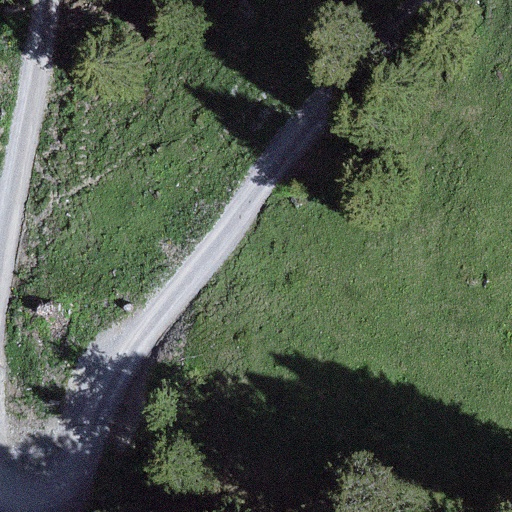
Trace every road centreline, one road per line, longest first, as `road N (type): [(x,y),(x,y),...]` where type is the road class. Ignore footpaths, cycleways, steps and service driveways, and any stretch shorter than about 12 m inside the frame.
road 1 (track): [(424,0),(355,62),(91,392),(70,484),(34,498),(0,476)]
road 2 (track): [(0,303),(53,0)]
